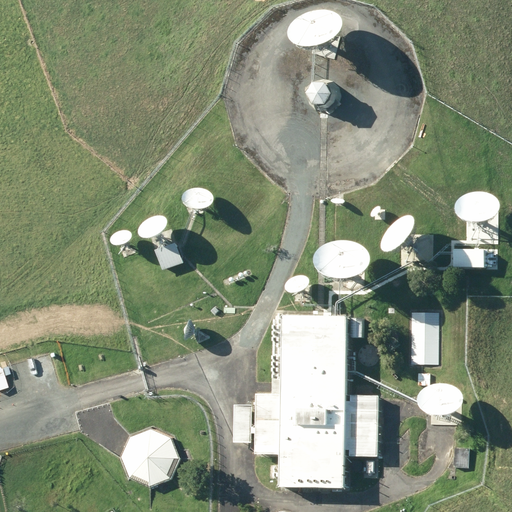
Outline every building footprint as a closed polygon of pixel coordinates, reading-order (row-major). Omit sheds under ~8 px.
[(311,93),(311,95),(311,98),(311,100),(312,102),(313,104),(315,105),(317,107),(319,108),(321,109),(323,109),(325,109),(327,108),(329,108),(331,106),(333,105),(334,103),(335,101),(336,99),(336,97),(336,94),(336,92),(335,90),(334,88),(332,87),(331,85),(329,84),(327,84),(324,83),(322,83),(320,84),(318,85),(316,86),(314,87),(313,89),(312,91),(311,93)] [(180,244),(156,252),(164,273),(187,265),(180,244)] [(438,314),(412,314),(411,364),(438,365),(438,314)] [(344,317),(277,316),(276,392),(247,391),(246,454),(276,454),(275,488),(343,489),(344,450),(367,450),(367,392),(344,392),(344,317)] [(434,374),(419,373),(419,386),(433,386),(434,374)] [(152,429),(132,437),(122,458),(131,479),(151,488),(172,479),(181,459),(174,439),(152,429)] [(472,449),(457,448),(455,468),(470,469),(472,449)]
